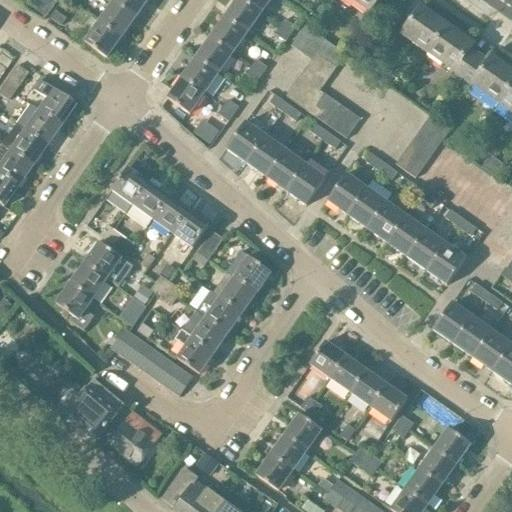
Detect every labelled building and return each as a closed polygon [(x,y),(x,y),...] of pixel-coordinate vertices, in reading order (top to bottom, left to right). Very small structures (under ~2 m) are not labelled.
[(135,19),(148,0),(114,0),(112,3),(135,19)] [(246,35),(261,14),(240,0),(237,0),(224,19),(246,35)] [(240,0),(261,14),(270,0),(240,0)] [(351,0),(369,13),(378,0),(351,0)] [(120,40),(135,19),(112,3),(98,24),(120,40)] [(429,55),(448,28),(420,9),(401,36),(429,55)] [(60,27),(66,20),(54,12),(49,19),(60,27)] [(232,55),(246,35),(224,19),(209,39),(232,55)] [(279,27),(291,35),(295,29),(284,21),(279,27)] [(106,60),(120,40),(98,24),(84,44),(106,60)] [(285,43),(291,35),(279,27),(274,35),(285,43)] [(300,55),(315,35),(304,27),(290,47),(300,55)] [(460,84),(479,56),(470,50),(473,46),(448,28),(429,55),(453,72),(450,77),(460,84)] [(325,42),(315,35),(300,55),(311,62),(317,54),(325,42)] [(217,75),(232,55),(209,39),(195,59),(217,75)] [(337,67),(345,56),(325,42),(317,54),(337,67)] [(330,78),(337,67),(317,54),(311,62),(309,65),(330,78)] [(499,106),(511,86),(511,74),(491,59),(488,63),(479,56),(460,84),(469,91),(472,87),(499,106)] [(203,96),(217,75),(195,59),(180,80),(203,96)] [(251,68),(262,76),(267,69),(256,61),(251,68)] [(322,89),(330,78),(309,65),(301,76),(322,89)] [(2,87),(13,95),(27,74),(16,66),(2,87)] [(257,83),(262,76),(251,68),(245,75),(257,83)] [(320,92),(322,89),(301,76),(293,87),(313,101),(319,92),(320,92)] [(188,116),(203,96),(180,80),(166,100),(188,116)] [(28,106),(59,127),(73,106),(39,82),(32,91),(44,100),(36,111),(28,105),(28,106)] [(511,86),(499,106),(511,114),(511,86)] [(0,96),(8,102),(13,95),(2,87),(0,89),(0,96)] [(305,112),(313,101),(293,87),(285,98),(305,112)] [(330,100),(320,92),(319,92),(313,101),(305,112),(316,120),(330,100)] [(282,114),(288,106),(274,97),(269,104),(282,114)] [(326,127),(340,107),(330,100),(316,120),(326,127)] [(233,117),(239,109),(227,101),(221,109),(233,117)] [(45,147),(59,127),(28,106),(14,126),(45,147)] [(288,106),(282,114),(295,123),(301,115),(288,106)] [(336,134),(350,114),(340,107),(326,127),(336,134)] [(228,123),(233,117),(221,109),(217,115),(228,123)] [(336,134),(346,141),(360,121),(350,114),(336,134)] [(443,140),(450,130),(430,116),(423,126),(443,140)] [(246,165),(265,138),(245,124),(226,150),(246,165)] [(322,142),(328,134),(314,124),(308,132),(322,142)] [(14,126),(0,145),(30,167),(45,147),(14,126)] [(436,150),(443,140),(423,126),(416,136),(436,150)] [(328,134),(322,142),(335,151),(340,143),(328,134)] [(436,150),(416,136),(409,146),(429,160),(436,150)] [(266,179),(285,152),(265,138),(246,165),(266,179)] [(0,176),(16,187),(30,167),(0,145),(0,176)] [(409,146),(402,156),(422,170),(429,160),(409,146)] [(286,193),(305,166),(285,152),(266,179),(286,193)] [(378,172),(383,165),(370,155),(365,163),(378,172)] [(395,166),(399,169),(415,180),(422,170),(402,156),(395,166)] [(383,165),(378,172),(391,182),(397,174),(383,165)] [(305,207),(324,180),(305,166),(286,193),(305,207)] [(132,207),(147,185),(127,170),(112,192),(132,207)] [(346,217),(366,190),(346,175),(326,203),(346,217)] [(0,207),(1,208),(16,187),(0,176),(0,207)] [(418,201),(423,193),(410,183),(404,191),(418,201)] [(152,221),(167,199),(147,185),(132,207),(152,221)] [(366,231),(386,204),(366,190),(346,217),(366,231)] [(423,193),(418,201),(431,210),(437,202),(423,193)] [(172,235),(187,213),(167,199),(152,221),(172,235)] [(386,245),(406,218),(386,204),(366,231),(386,245)] [(458,229),(463,221),(449,211),(444,219),(458,229)] [(193,249),(208,228),(187,213),(172,235),(193,249)] [(406,259),(425,232),(406,218),(386,245),(406,259)] [(463,221),(458,229),(470,238),(476,230),(463,221)] [(107,243),(114,232),(107,226),(99,238),(107,243)] [(114,232),(107,243),(114,248),(121,237),(114,232)] [(426,273),(445,246),(425,232),(406,259),(426,273)] [(197,253),(208,261),(223,241),(212,233),(197,253)] [(121,261),(122,260),(99,244),(84,265),(107,281),(118,288),(124,279),(113,271),(120,261),(121,261)] [(446,287),(465,260),(445,246),(426,273),(446,287)] [(203,269),(208,261),(197,253),(192,261),(203,269)] [(147,271),(155,260),(147,255),(139,266),(147,271)] [(233,279),(256,295),(271,274),(248,258),(233,279)] [(92,301),(107,281),(84,265),(70,285),(92,301)] [(167,266),(160,276),(169,282),(176,272),(167,266)] [(511,281),(511,273),(506,269),(505,268),(500,276),(511,284),(511,281)] [(256,295),(233,279),(226,274),(213,294),(242,315),(256,295)] [(171,285),(169,283),(160,277),(155,284),(166,292),(171,285)] [(161,299),(166,292),(155,284),(150,291),(161,299)] [(85,312),(92,301),(70,285),(55,306),(76,321),(73,325),(83,333),(93,318),(85,312)] [(166,292),(177,299),(182,292),(171,285),(166,292)] [(482,302),(488,294),(475,285),(470,293),(482,302)] [(145,307),(154,295),(146,290),(138,302),(145,307)] [(171,307),(177,299),(166,292),(161,299),(171,307)] [(242,315),(213,294),(212,294),(209,292),(195,312),(205,319),(228,335),(242,315)] [(496,311),(502,304),(488,294),(482,302),(496,311)] [(2,299),(0,302),(0,317),(10,306),(2,299)] [(133,300),(120,318),(133,327),(146,309),(133,300)] [(452,345),(471,318),(451,304),(432,331),(452,345)] [(181,332),(213,355),(228,335),(205,319),(195,312),(181,332)] [(472,359),(491,333),(471,318),(452,345),(472,359)] [(137,332),(142,336),(148,340),(153,333),(142,325),(137,332)] [(126,347),(133,337),(123,330),(117,340),(126,347)] [(199,376),(213,355),(181,332),(175,341),(185,348),(176,360),(199,376)] [(492,373),(511,347),(491,333),(472,359),(492,373)] [(126,347),(119,357),(129,364),(143,344),(133,337),(126,347)] [(126,347),(117,340),(110,350),(119,357),(126,347)] [(330,381),(345,358),(325,344),(326,343),(308,367),(309,367),(310,366),(330,381)] [(129,364),(139,371),(153,351),(143,344),(129,364)] [(511,347),(492,373),(511,387),(511,347)] [(153,351),(139,371),(149,378),(163,358),(153,351)] [(149,378),(158,385),(173,365),(163,358),(149,378)] [(350,395),(366,372),(345,358),(330,381),(350,395)] [(173,365),(158,385),(168,391),(182,372),(173,365)] [(168,391),(179,399),(193,379),(182,372),(168,391)] [(370,409),(386,387),(366,372),(350,395),(370,409)] [(93,381),(82,395),(65,415),(96,440),(124,407),(93,381)] [(65,415),(82,395),(72,386),(55,406),(65,415)] [(386,387),(370,409),(390,423),(389,424),(390,425),(407,400),(406,400),(406,401),(386,387)] [(306,414),(314,403),(307,398),(299,409),(306,414)] [(306,414),(313,419),(321,408),(314,403),(306,414)] [(160,436),(131,413),(123,424),(106,444),(136,467),(153,446),(152,446),(160,436)] [(284,436),(307,452),(321,432),(299,416),(284,436)] [(402,418),(397,425),(408,433),(413,426),(402,418)] [(403,440),(408,433),(397,425),(392,432),(403,440)] [(347,443),(354,431),(347,426),(339,437),(347,443)] [(448,430),(433,451),(455,467),(470,446),(471,447),(470,446),(448,430)] [(292,473),(307,452),(284,436),(270,457),(292,473)] [(368,465),(373,458),(359,448),(349,462),(363,472),(368,465)] [(441,487),(455,467),(433,451),(419,471),(441,487)] [(206,481),(218,465),(205,456),(192,472),(206,481)] [(278,493),(292,473),(270,457),(255,477),(278,493)] [(368,465),(376,471),(381,463),(373,458),(368,465)] [(371,478),(376,471),(368,465),(363,472),(371,478)] [(218,511),(224,504),(195,483),(197,480),(183,470),(162,500),(174,510),(172,511),(218,511)] [(427,507),(441,487),(419,471),(405,491),(427,507)] [(323,480),(318,487),(328,494),(333,487),(323,480)] [(330,491),(340,498),(347,488),(337,481),(330,491)] [(251,488),(242,482),(237,489),(246,495),(251,488)] [(340,498),(333,508),(338,511),(345,511),(357,495),(347,488),(340,498)] [(340,498),(330,491),(324,501),(333,508),(340,498)] [(423,511),(427,507),(405,491),(390,511),(389,510),(389,511),(390,511),(423,511)] [(357,495),(345,511),(359,511),(367,502),(357,495)] [(359,511),(374,511),(376,509),(367,502),(359,511)]
